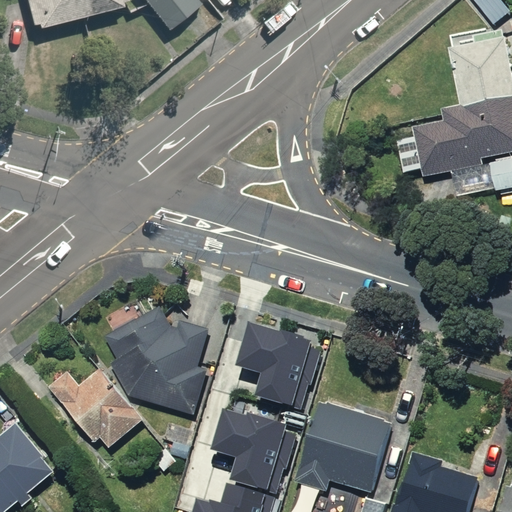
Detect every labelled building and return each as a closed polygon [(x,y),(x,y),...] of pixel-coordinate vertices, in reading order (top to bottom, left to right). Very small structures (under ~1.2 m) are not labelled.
[(129,0),(28,0),(35,31),(132,10),(129,0)] [(199,0),(147,0),(170,30),(203,5),(199,0)] [(389,147),(394,177),(415,173),(416,183),(439,179),(442,201),(511,189),(511,71),(506,36),(441,47),(452,106),(437,109),(438,119),(411,124),(414,142),(389,147)] [(110,362),(128,396),(193,415),(207,369),(198,366),(209,328),(179,320),(177,328),(170,326),(159,305),(104,336),(116,359),(110,362)] [(261,375),(255,396),(298,409),(305,382),(307,383),(318,348),(310,346),(311,341),(304,339),(305,338),(281,331),(281,332),(248,323),(235,367),(261,375)] [(67,371),(48,387),(94,443),(100,438),(108,447),(142,420),(100,368),(78,386),(67,371)] [(326,405),(318,402),(294,482),(326,491),(329,480),(371,492),(392,424),(384,422),(385,419),(327,402),(326,405)] [(239,458),(232,481),(274,493),(282,467),(284,468),(295,433),(287,430),(289,426),(250,414),(249,417),(225,410),(213,450),(239,458)] [(0,511),(10,511),(52,481),(10,425),(0,431),(0,511)] [(443,460),(411,451),(392,511),(467,511),(477,478),(441,467),(443,460)] [(199,500),(195,511),(270,511),(275,497),(229,483),(223,504),(212,501),(211,504),(199,500)] [(511,511),(511,488),(506,486),(498,511),(511,511)] [(383,511),(385,504),(364,499),(360,511),(383,511)]
